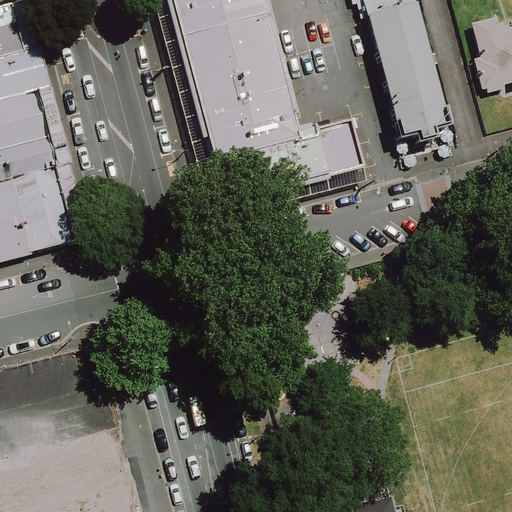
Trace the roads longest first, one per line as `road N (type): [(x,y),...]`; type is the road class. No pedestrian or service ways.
road 1 (residential): [(158,279),(222,253),(511,174)]
road 2 (secondary): [(158,279),(143,253),(86,0)]
road 3 (secondary): [(158,279),(177,315),(221,511)]
road 4 (residential): [(158,279),(0,316)]
